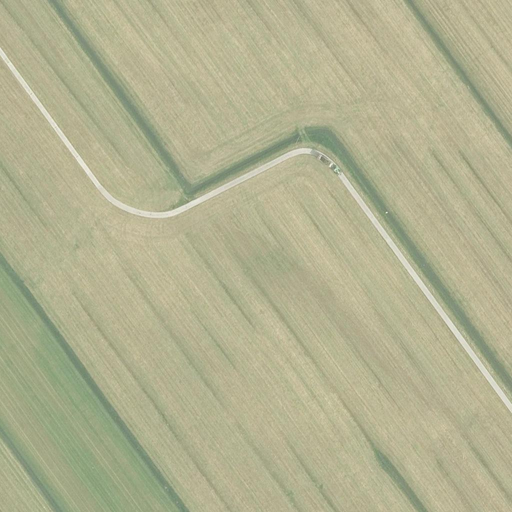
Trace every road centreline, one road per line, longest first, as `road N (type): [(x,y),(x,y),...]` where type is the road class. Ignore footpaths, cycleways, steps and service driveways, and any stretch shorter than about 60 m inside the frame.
road 1 (track): [(309,150),(168,217),(132,214),(100,193),(0,53)]
road 2 (track): [(511,414),(328,162),(309,150)]
